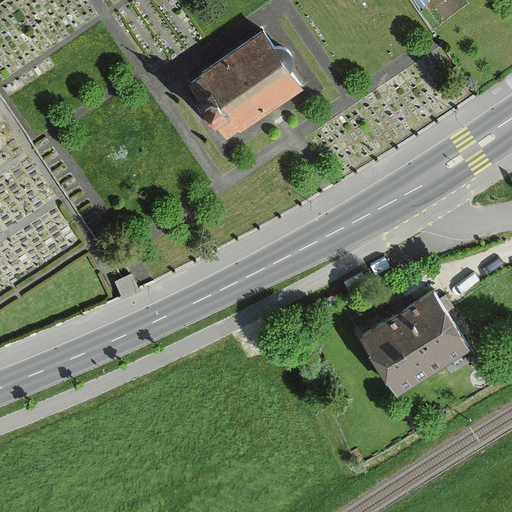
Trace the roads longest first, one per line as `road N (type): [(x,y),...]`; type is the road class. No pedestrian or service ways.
road 1 (secondary): [(0,388),(354,222)]
road 2 (secondary): [(354,222),(511,120)]
road 3 (unclassified): [(511,213),(354,222)]
